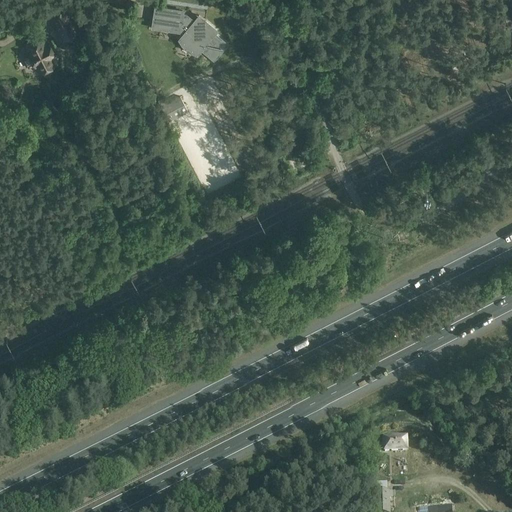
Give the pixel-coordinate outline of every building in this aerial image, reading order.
[(214,34),(216,31),(205,22),(203,25),(196,19),(194,22),(187,16),(182,15),(182,12),(155,7),(152,28),(179,32),(179,30),(181,30),(185,33),(181,38),(184,42),(187,45),(190,48),(193,50),(198,52),(201,49),(214,60),(226,44),(214,34)] [(65,11),(53,17),(60,31),(61,31),(65,38),(76,32),(65,11)] [(43,38),(26,47),(29,53),(35,65),(39,73),(42,72),(44,76),(47,76),(51,74),(52,72),(50,69),(57,65),(54,59),(57,57),(58,55),(50,39),(45,41),(43,38)] [(168,102),(161,106),(168,121),(188,111),(180,96),(168,102)] [(145,141),(157,159),(167,153),(155,135),(145,141)] [(406,438),(384,439),(384,451),(406,450),(406,438)] [(161,482),(178,473),(176,469),(159,478),(161,482)] [(388,490),(374,491),(374,511),(377,511),(389,511),(388,490)]
